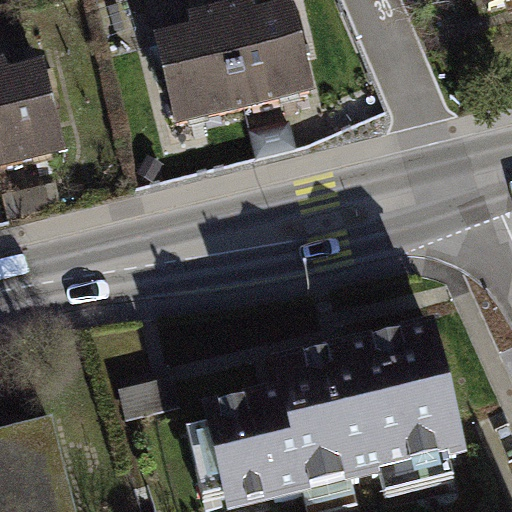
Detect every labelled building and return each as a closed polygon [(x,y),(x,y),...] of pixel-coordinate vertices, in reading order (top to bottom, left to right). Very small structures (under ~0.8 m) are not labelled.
[(511,0),(486,0),(490,10),(511,3),(511,0)] [(309,107),(286,20),(250,30),(247,18),(185,34),(188,44),(149,55),(172,143),(309,107)] [(0,190),(65,175),(42,82),(6,91),(3,79),(0,79),(0,190)] [(280,389),(186,415),(211,505),(454,439),(421,318),(272,358),(280,389)] [(0,511),(75,511),(51,415),(0,428),(0,511)]
